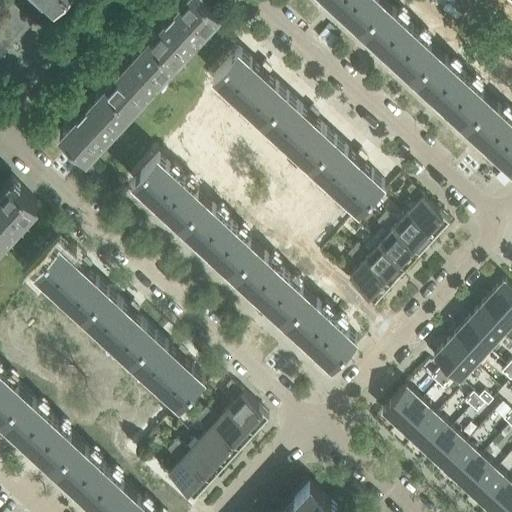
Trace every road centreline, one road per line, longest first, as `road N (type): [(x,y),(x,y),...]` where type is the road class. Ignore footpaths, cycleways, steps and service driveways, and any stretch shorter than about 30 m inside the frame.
road 1 (residential): [(311,423),(0,122)]
road 2 (residential): [(497,219),(255,0)]
road 3 (residential): [(311,423),(487,244),(497,219)]
road 4 (residential): [(0,122),(108,0)]
road 5 (residential): [(410,511),(311,423)]
road 6 (residential): [(224,511),(311,423)]
